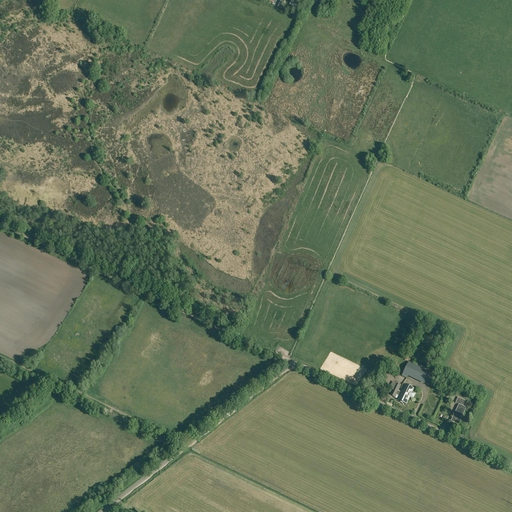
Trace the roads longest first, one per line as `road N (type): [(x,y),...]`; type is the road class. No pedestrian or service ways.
road 1 (track): [(0,224),(288,361)]
road 2 (unclassified): [(104,511),(294,365)]
road 3 (unclassified): [(511,466),(294,365)]
